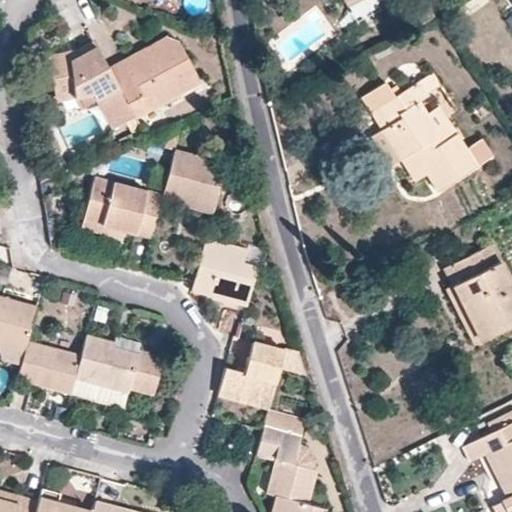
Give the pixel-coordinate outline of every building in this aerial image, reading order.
[(131,116),(132,118),(197,84),(177,45),(164,39),(146,49),(150,55),(126,67),(123,61),(107,68),(131,116)] [(54,102),(88,92),(108,128),(131,116),(107,68),(93,43),(77,51),(79,56),(72,59),(69,54),(46,57),(54,102)] [(150,55),(146,49),(123,61),(126,67),(150,55)] [(418,80),(427,95),(441,86),(432,71),(418,80)] [(362,96),(381,128),(400,117),(389,99),(396,94),(388,80),(362,96)] [(466,149),(456,133),(443,140),(426,113),(418,101),(427,95),(418,80),(396,94),(389,99),(400,117),(381,128),(400,159),(417,148),(421,154),(416,157),(426,172),(437,190),(477,165),(466,149)] [(438,105),(426,113),(443,140),(456,133),(438,105)] [(410,181),(426,172),(416,157),(421,154),(417,148),(412,151),(400,159),(381,128),(367,137),(386,167),(396,162),(410,181)] [(466,149),(477,165),(491,156),(480,140),(466,149)] [(214,207),(226,164),(175,150),(164,195),(180,199),(214,207)] [(152,237),(164,195),(95,176),(82,218),(133,232),(152,237)] [(180,199),(179,202),(213,213),(214,207),(180,199)] [(130,240),(133,232),(82,218),(80,226),(130,240)] [(255,275),(242,271),(244,261),(247,248),(206,237),(193,284),(191,291),(247,307),(255,275)] [(482,339),(511,323),(511,285),(490,243),(444,266),(453,284),(482,339)] [(244,261),(242,271),(255,275),(259,265),(244,261)] [(453,284),(447,287),(474,342),(482,339),(453,284)] [(0,341),(24,349),(27,341),(36,306),(0,295),(0,341)] [(139,354),(114,348),(115,343),(86,335),(80,355),(74,377),(128,393),(139,354)] [(24,349),(16,377),(70,393),(74,377),(80,355),(27,341),(24,349)] [(251,342),(243,373),(224,368),(217,394),(267,408),(279,367),(305,374),(298,354),(251,342)] [(274,461),(316,470),(314,458),(308,446),(299,442),(305,417),(267,408),(255,457),(274,461)] [(492,446),(491,448),(511,488),(511,495),(508,496),(501,500),(506,511),(511,511),(511,409),(486,422),(491,431),(485,433),(492,446)] [(470,457),(478,455),(485,450),(491,448),(492,446),(485,433),(463,444),(470,457)] [(511,488),(491,448),(485,450),(508,496),(511,495),(511,488)] [(274,461),(266,494),(276,497),(271,511),(317,511),(319,507),(308,504),(316,470),(274,461)] [(89,511),(91,506),(57,497),(58,490),(42,486),(38,498),(33,511),(89,511)] [(0,500),(15,505),(18,494),(0,488),(0,500)] [(18,494),(15,505),(0,500),(0,511),(33,511),(38,498),(18,494)] [(112,511),(111,511),(112,505),(94,499),(91,506),(89,511),(112,511)]
